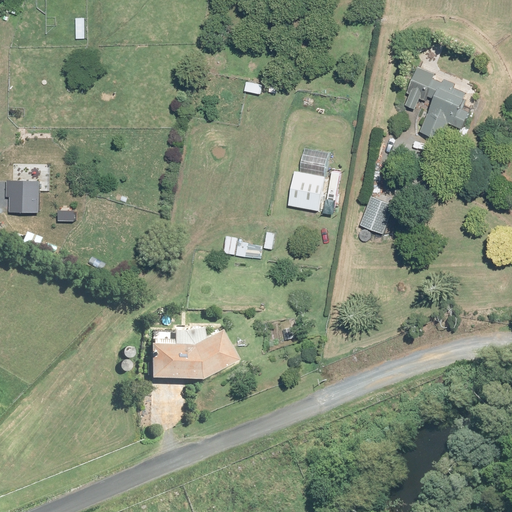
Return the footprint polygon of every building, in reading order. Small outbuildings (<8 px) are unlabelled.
[(11,0),(9,6),(12,7),(11,11),(18,14),(20,10),(24,11),(28,0),(11,0)] [(86,17),(76,17),(76,39),(86,39),(86,17)] [(460,89),(462,83),(422,65),(405,103),(417,109),(422,100),(435,105),(423,131),(444,140),(452,122),(466,128),(475,107),(467,103),(471,94),(460,89)] [(265,83),(247,80),(245,91),(264,94),(265,83)] [(330,152),(304,150),(303,169),(329,171),(330,152)] [(321,210),(326,175),(297,170),(291,205),(321,210)] [(398,206),(374,196),(363,224),(386,234),(398,206)] [(276,233),(268,232),(266,248),(274,249),(276,233)] [(250,239),(228,236),(225,253),(248,256),(250,239)] [(202,342),(202,331),(172,331),(172,344),(150,344),(150,377),(201,379),(235,361),(219,331),(202,342)] [(133,347),(122,347),(122,357),(133,358),(133,347)] [(132,366),(124,359),(116,367),(125,375),(132,366)]
